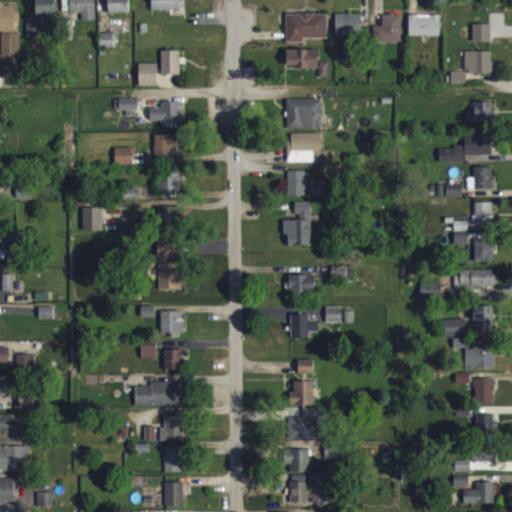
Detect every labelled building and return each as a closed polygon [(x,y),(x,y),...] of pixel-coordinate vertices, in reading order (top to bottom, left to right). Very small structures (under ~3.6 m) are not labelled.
[(110,21),(130,21),(130,0),(109,1),(110,21)] [(180,0),(166,0),(153,0),(153,18),(181,18),(180,0)] [(83,28),(97,28),(96,1),(71,2),(71,21),(82,21),(83,28)] [(56,4),(37,4),(37,24),(57,23),(56,4)] [(0,13),(0,42),(0,39),(18,39),(18,13),(0,13)] [(329,46),(329,22),(288,22),(287,50),(305,50),(305,46),(329,46)] [(363,22),(337,22),(336,43),(363,43),(363,22)] [(442,43),(442,23),(410,23),(410,43),(442,43)] [(42,30),(28,31),(28,45),(42,44),(42,30)] [(492,50),(492,32),(474,32),(474,50),(492,50)] [(21,41),(2,41),(2,85),(21,85),(21,41)] [(115,41),(101,41),(101,55),(115,55),(115,41)] [(320,57),(288,58),(288,77),(322,76),(323,84),(329,84),(329,70),(320,70),(320,57)] [(163,83),(182,82),(181,58),(163,59),(163,83)] [(493,59),(467,59),(467,82),(493,81),(493,59)] [(140,94),(159,94),(158,71),(140,72),(140,94)] [(452,91),(467,92),(468,79),(452,79),(452,91)] [(139,106),(121,107),(121,118),(127,118),(127,124),(139,123),(139,106)] [(323,136),(323,107),(288,107),(288,137),(323,136)] [(152,115),(152,128),(164,129),(163,133),(181,133),(182,110),(163,110),(163,116),(152,115)] [(467,131),(493,130),(493,110),(476,110),(476,120),(467,121),(467,131)] [(321,141),(293,141),(294,170),(315,170),(315,160),(322,160),(321,141)] [(182,155),(182,143),(157,142),(157,164),(175,164),(175,155),(182,155)] [(441,170),(467,169),(467,163),(494,163),(493,142),(466,142),(466,155),(440,156),(441,170)] [(116,173),(134,173),(134,156),(117,155),(116,173)] [(476,175),(477,197),(495,197),(494,175),(476,175)] [(159,200),(183,199),(183,177),(159,178),(159,200)] [(306,204),(306,179),(289,179),(289,204),(306,204)] [(312,203),(327,203),(327,188),(312,188),(312,203)] [(463,192),(448,192),(448,204),(463,205),(463,192)] [(284,229),(285,243),(289,243),(289,254),(313,253),(312,210),(297,210),(298,228),(284,229)] [(494,211),(477,211),(476,232),(494,232),(494,211)] [(182,214),(159,215),(160,237),(183,237),(182,214)] [(103,216),(84,216),(84,239),(104,238),(103,216)] [(160,298),(181,298),(181,247),(159,248),(160,298)] [(494,269),(495,248),(476,248),(476,269),(494,269)] [(458,295),(494,294),(494,277),(458,278),(458,295)] [(15,282),(3,283),(3,299),(15,299),(15,282)] [(317,283),(291,282),(290,304),(316,305),(317,283)] [(422,307),(443,306),(442,290),(422,290),(422,307)] [(494,335),(494,314),(476,315),(476,335),(494,335)] [(55,315),(40,315),(40,327),(55,326),(55,315)] [(343,315),(327,315),(327,331),(343,330),(343,315)] [(162,320),(162,341),(185,341),(184,319),(162,320)] [(311,323),(292,323),(292,346),(311,346),(311,340),(320,340),(320,328),(311,328),(311,323)] [(467,327),(446,327),(446,344),(467,344),(467,327)] [(466,357),(468,346),(458,344),(456,355),(466,357)] [(158,366),(158,350),(143,349),(143,366),(158,366)] [(496,377),(497,355),(467,354),(466,376),(496,377)] [(0,355),(0,370),(10,370),(9,355),(0,355)] [(166,377),(184,378),(184,358),(166,357),(166,377)] [(35,362),(18,362),(18,375),(35,376),(35,362)] [(300,382),(314,382),(315,368),(300,368),(300,382)] [(471,381),(457,381),(458,391),(471,391),(471,381)] [(494,411),(495,387),(476,387),(476,410),(494,411)] [(0,389),(0,404),(11,404),(11,390),(0,389)] [(315,389),(295,390),(295,400),(291,400),(291,414),(315,413),(315,389)] [(136,394),(137,415),(186,414),(185,390),(152,390),(152,394),(136,394)] [(35,416),(36,400),(20,400),(20,416),(35,416)] [(323,447),(323,416),(304,416),(304,425),(291,425),(291,447),(323,447)] [(23,422),(0,422),(0,439),(23,440),(23,422)] [(496,422),(478,422),(478,443),(496,443),(496,422)] [(184,423),(166,423),(166,436),(161,436),(162,449),(185,449),(184,423)] [(326,467),(345,468),(346,453),(327,452),(326,467)] [(0,454),(0,477),(9,478),(9,468),(31,467),(30,454),(0,454)] [(186,481),(186,456),(166,455),(166,480),(186,481)] [(292,480),(311,480),(311,458),(285,458),(285,473),(291,472),(292,480)] [(457,479),(472,479),(472,468),(457,468),(457,479)] [(471,484),(456,484),(456,494),(470,494),(471,484)] [(15,487),(0,487),(0,509),(16,509),(15,487)] [(185,511),(185,490),(167,490),(166,511),(185,511)] [(292,511),(309,511),(309,490),(292,490),(292,511)] [(465,498),(465,511),(496,511),(496,490),(477,491),(478,498),(465,498)] [(54,511),(55,501),(39,501),(39,511),(54,511)]
